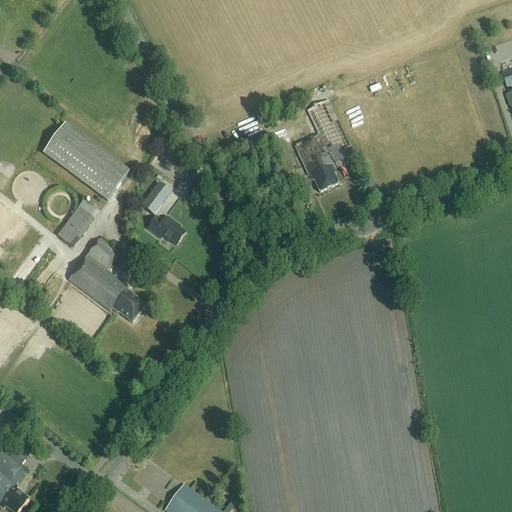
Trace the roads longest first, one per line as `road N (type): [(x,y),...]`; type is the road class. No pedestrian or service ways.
road 1 (tertiary): [(261,270),(118,0)]
road 2 (tertiary): [(79,511),(261,270)]
road 3 (tertiary): [(261,270),(511,176)]
